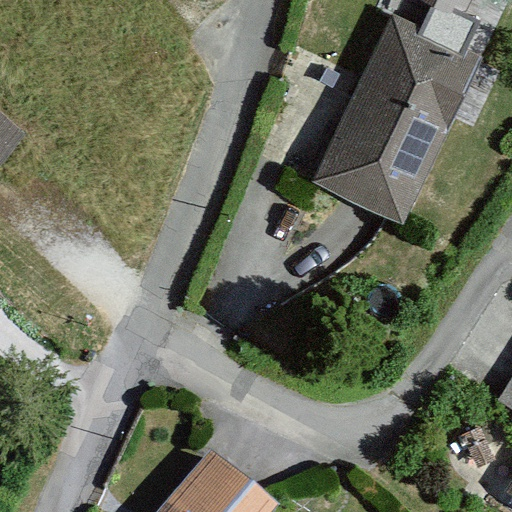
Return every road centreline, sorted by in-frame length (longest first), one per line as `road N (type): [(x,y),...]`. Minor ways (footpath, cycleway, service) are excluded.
road 1 (residential): [(511,277),(498,285),(438,415),(348,439),(134,323)]
road 2 (unclassified): [(134,323),(266,0)]
road 3 (unclassified): [(54,511),(134,323)]
